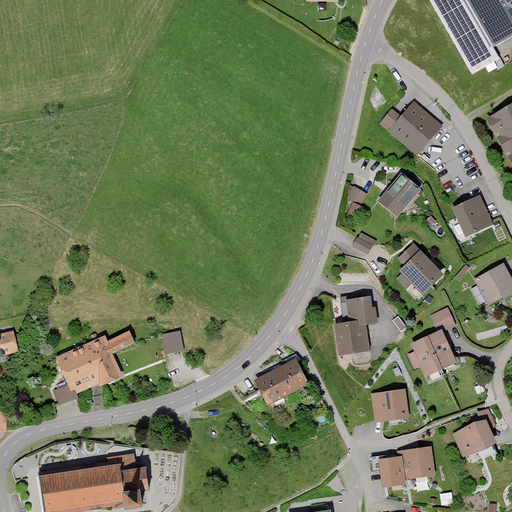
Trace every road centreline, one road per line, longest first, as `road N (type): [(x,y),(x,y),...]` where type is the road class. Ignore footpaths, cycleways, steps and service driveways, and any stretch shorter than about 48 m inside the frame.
road 1 (tertiary): [(0,462),(31,432),(193,394),(238,367),(278,324)]
road 2 (tertiary): [(278,324),(325,222),(366,40)]
road 3 (residential): [(366,40),(450,105),(511,225)]
road 4 (residential): [(278,324),(307,358),(352,450)]
